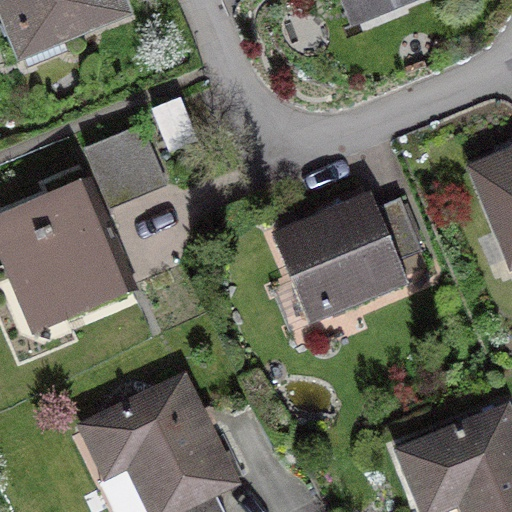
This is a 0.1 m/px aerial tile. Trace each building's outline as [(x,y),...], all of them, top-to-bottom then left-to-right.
[(0,0),(0,22),(17,66),(126,24),(116,0),(0,0)] [(339,0),(352,31),(429,0),(339,0)] [(201,145),(186,101),(157,110),(172,154),(201,145)] [(151,130),(87,156),(111,215),(175,189),(151,130)] [(511,160),(480,174),(511,253),(511,160)] [(86,186),(0,222),(0,262),(33,341),(134,299),(86,186)] [(368,198),(269,237),(305,329),(404,291),(400,281),(427,270),(403,209),(377,219),(368,198)] [(185,377),(71,428),(109,511),(191,511),(237,492),(185,377)] [(511,511),(511,420),(507,407),(394,450),(417,511),(511,511)]
